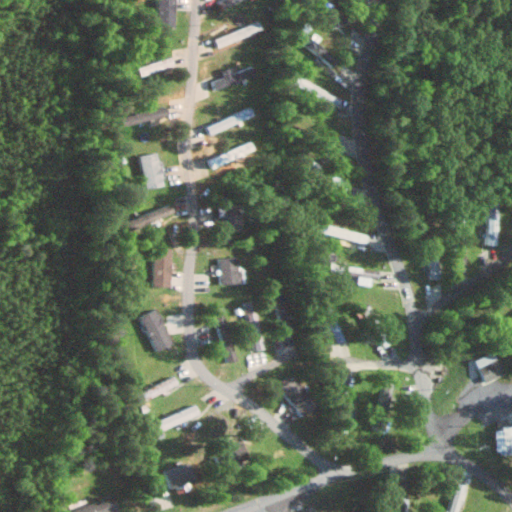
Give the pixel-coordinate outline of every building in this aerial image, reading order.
[(156,0),(155,26),(172,27),(172,0),(156,0)] [(214,0),(218,9),(241,0),(214,0)] [(214,48),(259,30),(256,21),(211,39),(214,48)] [(321,58),(326,51),(300,33),(295,41),(321,58)] [(218,71),(220,77),(209,82),(212,90),(253,75),(250,66),(228,74),(226,68),(218,71)] [(339,97),(294,78),(290,86),(335,105),(339,97)] [(166,115),(163,106),(116,118),(119,127),(166,115)] [(251,115),(247,107),(203,127),(206,135),(251,115)] [(205,158),(208,167),(240,157),(237,148),(205,158)] [(137,155),(143,189),(162,186),(155,152),(137,155)] [(172,214),(169,206),(123,220),(126,229),(172,214)] [(495,245),(496,207),(486,207),(485,245),(495,245)] [(223,232),(239,231),(238,210),(222,210),(223,232)] [(424,249),(431,279),(441,277),(433,247),(424,249)] [(149,287),(167,287),(168,248),(150,248),(149,287)] [(218,284),(241,283),(240,270),(235,270),(234,257),(217,258),(218,284)] [(268,288),(278,333),(288,331),(287,323),(292,322),(284,285),(268,288)] [(262,348),(251,301),(241,303),(253,350),(262,348)] [(334,343),(342,340),(328,303),(315,307),(324,332),(329,330),(334,343)] [(168,345),(155,309),(138,315),(152,351),(168,345)] [(234,361),(221,314),(212,316),(225,363),(234,361)] [(472,360),(481,383),(501,375),(492,352),(472,360)] [(133,395),(137,403),(175,384),(170,376),(133,395)] [(279,385),(295,417),(312,409),(295,377),(279,385)] [(345,389),(335,390),(336,413),(346,412),(345,389)] [(148,423),(152,433),(197,414),(192,405),(148,423)] [(511,427),(491,428),(491,454),(511,453),(511,427)] [(245,460),(241,443),(211,450),(215,467),(245,460)] [(161,471),(166,488),(188,481),(184,464),(161,471)] [(445,511),(454,511),(463,487),(454,484),(445,511)] [(114,511),(115,511),(108,495),(68,511),(114,511)]
